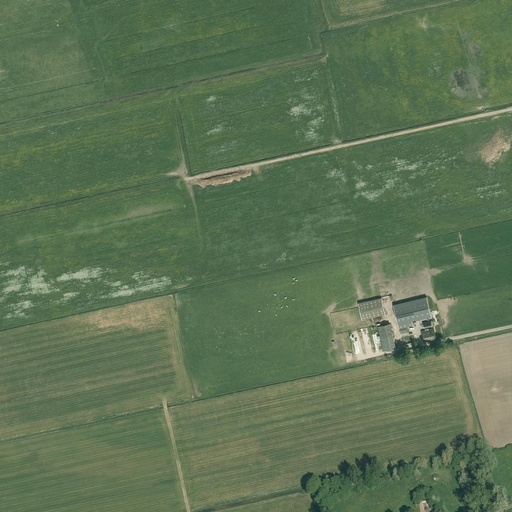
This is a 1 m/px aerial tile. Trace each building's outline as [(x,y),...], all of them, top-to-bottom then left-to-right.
[(362,319),(385,314),(381,297),(358,303),(362,319)] [(407,326),(407,327),(413,325),(412,321),(431,316),(430,313),(432,312),(431,309),(430,309),(428,305),(396,313),(400,328),(407,326)] [(390,323),(378,326),(384,351),(396,348),(390,323)] [(407,326),(400,328),(401,337),(409,335),(407,327),(407,326)] [(434,328),(422,331),(424,341),(436,339),(434,328)] [(354,344),(352,336),(351,336),(350,331),(345,332),(347,345),(354,344)] [(360,343),(360,345),(364,344),(362,336),(356,337),(357,343),(360,343)]
